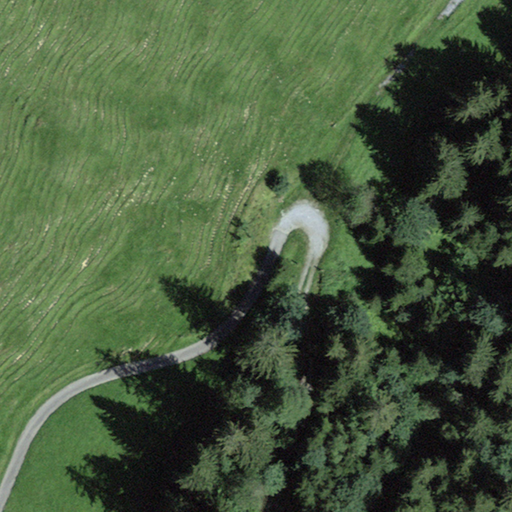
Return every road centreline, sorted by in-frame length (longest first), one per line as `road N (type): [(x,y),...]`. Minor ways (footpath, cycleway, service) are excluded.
road 1 (track): [(272,511),(308,374),(302,302),(318,237),(315,221),(302,214),(288,222),(226,331),(192,352),(107,375),(52,403),(25,440),(0,501)]
road 2 (track): [(309,216),(350,134),(454,0)]
